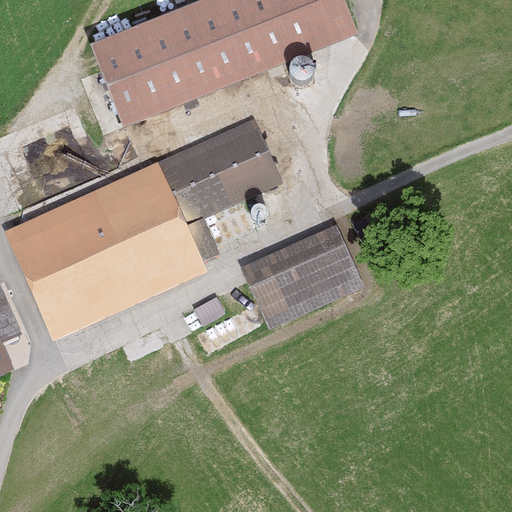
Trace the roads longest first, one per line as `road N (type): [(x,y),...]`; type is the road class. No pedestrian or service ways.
road 1 (track): [(69,359),(304,227)]
road 2 (track): [(303,511),(209,390),(160,307)]
road 3 (track): [(362,0),(359,43),(321,104),(304,227)]
road 4 (track): [(304,227),(511,134)]
road 5 (track): [(69,359),(21,395),(0,470)]
